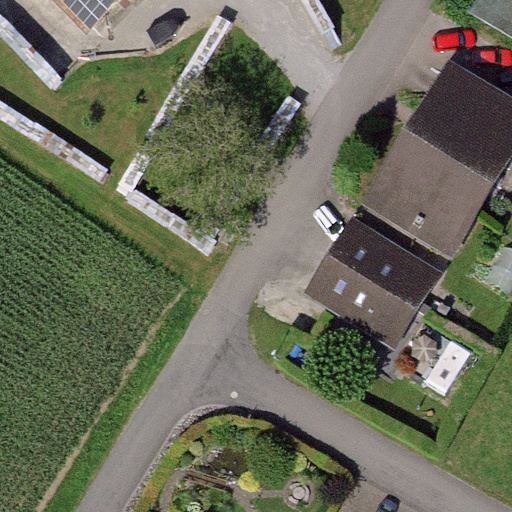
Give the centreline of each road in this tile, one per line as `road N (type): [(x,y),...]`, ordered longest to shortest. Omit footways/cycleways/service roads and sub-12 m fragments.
road 1 (residential): [(414,0),(196,355)]
road 2 (residential): [(196,355),(471,511)]
road 3 (residential): [(196,355),(103,511)]
